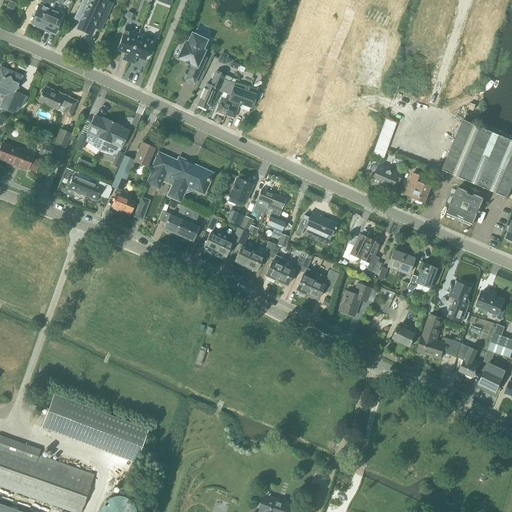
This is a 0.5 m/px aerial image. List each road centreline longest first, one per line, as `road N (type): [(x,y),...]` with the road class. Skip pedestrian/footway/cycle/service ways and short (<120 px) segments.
road 1 (tertiary): [(511,432),(83,222),(0,191)]
road 2 (tertiary): [(511,263),(0,32)]
road 3 (track): [(90,511),(106,467),(19,432),(15,423),(83,222)]
road 4 (track): [(372,361),(317,511)]
road 5 (track): [(341,511),(384,367)]
